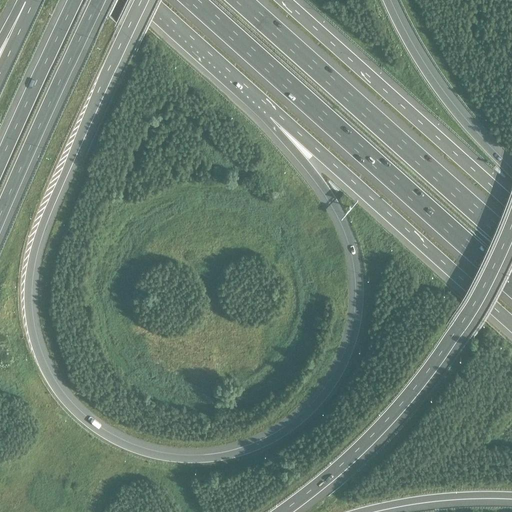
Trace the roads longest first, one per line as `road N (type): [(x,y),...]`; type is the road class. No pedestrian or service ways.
road 1 (motorway): [(271,114),(323,183),(348,238),(358,288),(344,364),(313,408),(238,453),(178,460),(100,430),(51,368),(34,320),(32,256),(141,0)]
road 2 (motorway): [(192,0),(511,285)]
road 3 (motorway): [(284,511),(366,443),(418,384),(457,331),(511,223)]
road 4 (motorway): [(511,246),(236,0)]
road 5 (motorway): [(271,114),(511,328)]
road 6 (motorway): [(511,202),(283,0)]
road 7 (motorway): [(0,219),(98,0)]
road 8 (motorway): [(511,174),(446,99),(387,0)]
road 9 (motorway): [(74,0),(0,165)]
road 10 (motorway): [(145,0),(271,114)]
road 11 (motorway): [(361,511),(443,496),(511,495)]
